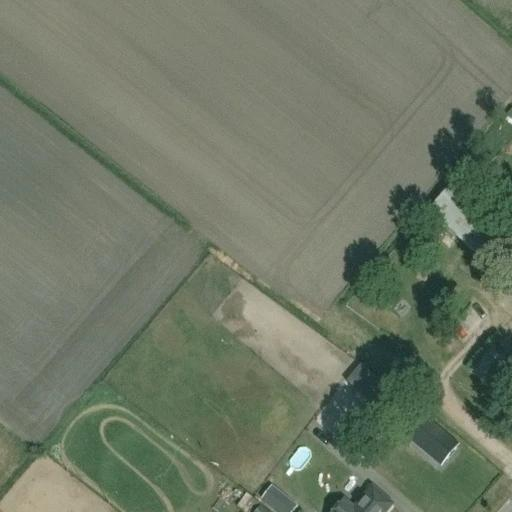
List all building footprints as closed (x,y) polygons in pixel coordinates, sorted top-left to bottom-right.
[(430,212),(487,264),(511,236),(511,235),(457,182),(430,212)] [(511,348),(498,336),(467,370),(511,411),(511,348)] [(443,466),(459,447),(415,411),(400,430),(443,466)] [(388,511),(393,507),(372,488),(353,510),(344,502),(335,511),(388,511)] [(269,505),(276,511),(291,511),(275,497),(269,505)]
